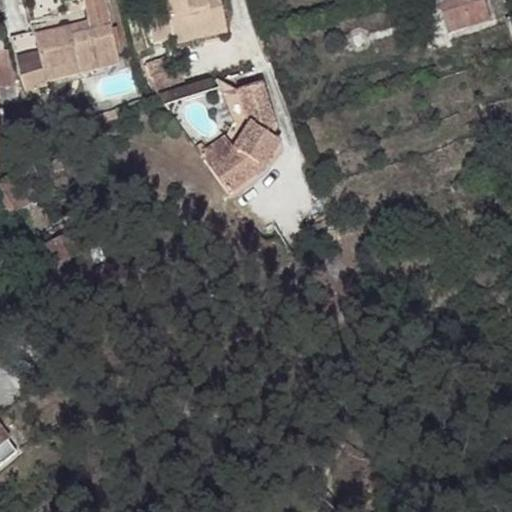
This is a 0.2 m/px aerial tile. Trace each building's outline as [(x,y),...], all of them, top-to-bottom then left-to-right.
[(33,32),(10,38),(20,79),(42,73),(43,77),(78,68),(80,74),(119,64),(101,0),(82,0),(88,24),(91,33),(72,38),(70,29),(34,37),(33,32)] [(162,0),(164,5),(166,14),(172,40),(173,43),(227,31),(219,0),(162,0)] [(482,0),(436,0),(448,34),(489,20),(482,0)] [(164,5),(146,10),(148,18),(166,14),(164,5)] [(166,14),(148,18),(153,44),(172,40),(166,14)] [(88,24),(70,29),(72,38),(91,33),(88,24)] [(17,102),(13,66),(9,67),(7,50),(3,52),(1,35),(0,35),(0,96),(1,104),(17,102)] [(164,58),(146,65),(151,77),(169,70),(164,58)] [(169,70),(151,77),(158,95),(184,86),(177,67),(169,70)] [(78,68),(43,77),(45,82),(80,74),(78,68)] [(42,73),(20,79),(24,92),(30,90),(31,97),(38,95),(37,88),(46,86),(45,82),(43,77),(42,73)] [(233,150),(208,168),(227,194),(262,169),(279,143),(271,137),(275,127),(259,84),(237,92),(249,126),(233,150)] [(117,121),(114,111),(96,118),(99,127),(117,121)] [(233,150),(225,137),(199,155),(208,168),(233,150)] [(0,183),(0,196),(11,213),(17,210),(44,197),(36,180),(62,169),(57,160),(0,183)] [(105,263),(90,231),(80,236),(78,232),(41,250),(43,253),(57,283),(58,285),(105,263)] [(43,253),(30,260),(44,289),(57,283),(43,253)] [(131,258),(115,265),(123,285),(140,279),(137,271),(142,269),(140,263),(134,266),(131,258)] [(0,466),(17,453),(0,431),(0,466)]
